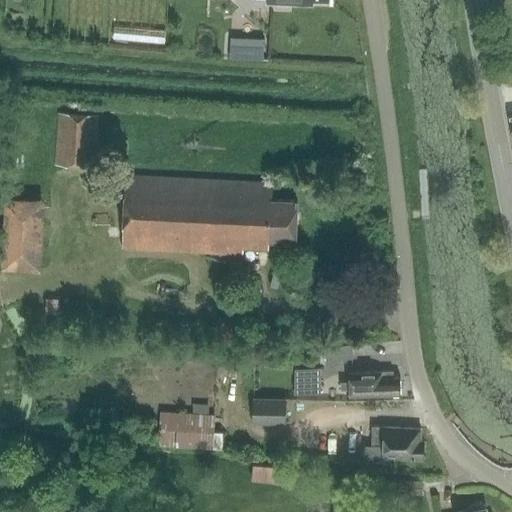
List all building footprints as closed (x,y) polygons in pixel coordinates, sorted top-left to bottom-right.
[(253,45),(252,59),(263,60),(264,45),(253,45)] [(96,167),(99,115),(58,113),(55,165),(96,167)] [(125,176),(122,248),(243,255),(243,248),(268,249),(268,241),(295,243),(298,200),(270,199),(271,183),(125,176)] [(41,272),(46,200),(5,197),(0,269),(41,272)] [(242,263),(229,263),(229,278),(242,278),(242,263)] [(58,313),(59,298),(46,297),(45,312),(58,313)] [(321,393),(321,368),(295,368),(295,393),(321,393)] [(349,397),(400,395),(399,378),(393,378),(393,372),(349,373),(349,381),(341,381),(341,389),(349,389),(349,397)] [(252,399),(251,424),(284,425),(285,400),(252,399)] [(160,411),(158,446),(224,450),(225,432),(214,431),(215,415),(160,411)] [(372,426),(371,445),(384,445),(383,457),(422,459),(422,441),(419,441),(419,428),(372,426)] [(253,462),(253,478),(280,478),(280,462),(253,462)] [(420,480),(379,481),(379,495),(420,494),(420,480)] [(486,511),(485,507),(485,506),(480,503),(468,505),(465,510),(465,511),(458,511),(486,511)]
